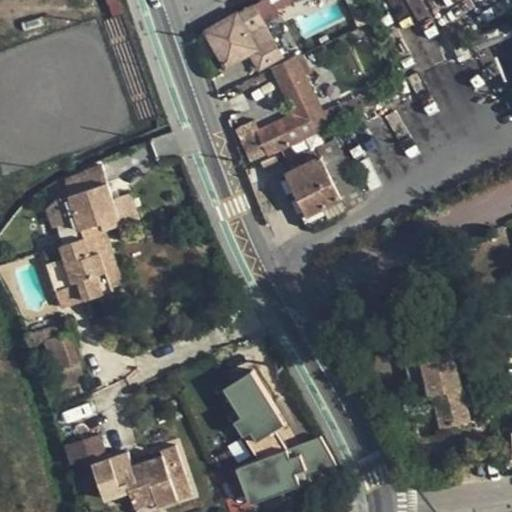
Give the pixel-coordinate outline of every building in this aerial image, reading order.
[(210,33),(231,69),(254,55),(263,70),(286,57),(261,14),(274,6),(279,14),(302,0),(272,0),(246,16),(244,13),(210,33)] [(264,132),(274,155),(356,116),(350,102),(327,113),(303,60),(278,72),(299,116),(264,132)] [(365,97),(370,106),(383,100),(378,90),(365,97)] [(293,172),(314,216),(345,200),(324,157),(293,172)] [(80,219),(86,237),(110,230),(124,226),(122,221),(139,216),(130,189),(113,194),(105,169),(71,180),(75,194),(62,199),(51,209),(57,226),(80,219)] [(110,230),(86,237),(63,245),(67,257),(50,262),(59,290),(81,284),(86,299),(117,289),(104,251),(115,248),(110,230)] [(67,257),(63,245),(46,250),(50,262),(67,257)] [(115,248),(104,251),(117,289),(129,285),(115,248)] [(81,284),(59,290),(64,307),(86,299),(81,284)] [(65,323),(25,337),(29,346),(69,333),(65,323)] [(413,362),(421,400),(438,396),(446,431),(475,424),(460,359),(474,356),(468,330),(430,338),(435,357),(413,362)] [(69,333),(29,346),(33,359),(47,355),(53,373),(79,364),(69,333)] [(85,383),(79,364),(53,373),(59,391),(85,383)] [(254,372),(227,389),(244,417),(237,422),(246,437),(261,427),(267,436),(252,445),(261,460),(290,450),(278,431),(272,421),(281,415),(254,372)] [(227,389),(219,394),(237,422),(244,417),(227,389)] [(288,425),(281,415),(272,421),(278,431),(288,425)] [(261,427),(246,437),(252,445),(267,436),(261,427)] [(99,436),(67,447),(73,466),(105,455),(99,436)] [(311,477),(341,466),(325,437),(301,446),(304,455),(293,459),(290,450),(261,460),(239,467),(249,497),(281,486),(284,493),(302,486),(297,472),(308,468),(311,477)] [(187,474),(177,446),(162,451),(164,456),(134,466),(133,461),(130,453),(95,465),(107,500),(132,492),(139,511),(163,511),(162,506),(181,500),(173,479),(187,474)] [(301,446),(290,450),(293,459),(304,455),(301,446)] [(133,461),(134,466),(155,459),(153,454),(133,461)] [(297,472),(302,486),(313,482),(311,477),(308,468),(297,472)] [(187,474),(173,479),(181,500),(194,495),(187,474)] [(249,497),(252,504),(284,493),(281,486),(249,497)]
